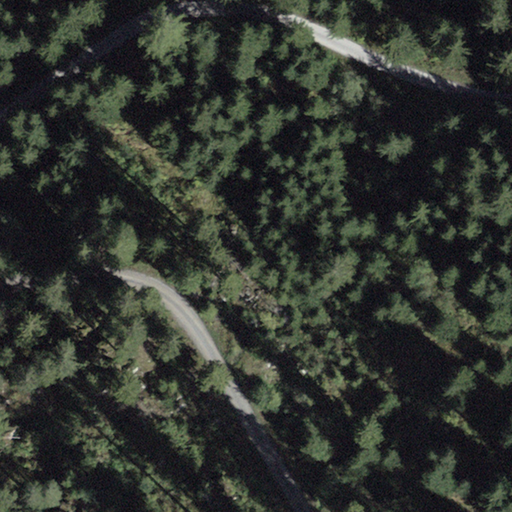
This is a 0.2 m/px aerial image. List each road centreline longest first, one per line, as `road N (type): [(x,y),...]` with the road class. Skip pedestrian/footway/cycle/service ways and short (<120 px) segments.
road 1 (unclassified): [(0,115),(129,28),(204,6),(263,12),(401,71),(511,100)]
road 2 (track): [(0,284),(100,275),(130,279),(180,307),(302,511)]
